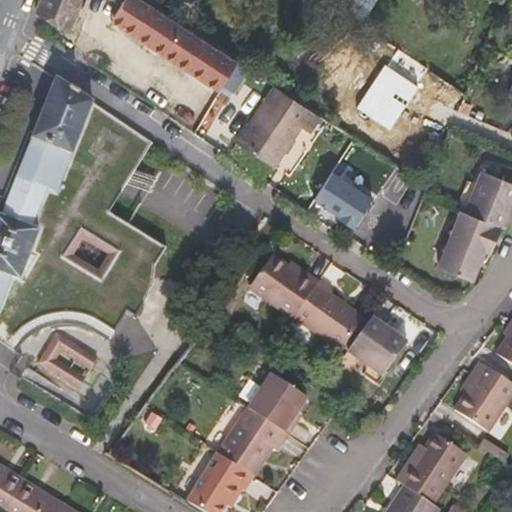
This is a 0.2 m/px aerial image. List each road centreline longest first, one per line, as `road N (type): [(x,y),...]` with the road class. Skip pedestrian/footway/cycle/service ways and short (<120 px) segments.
road 1 (residential): [(0,32),(458,332)]
road 2 (residential): [(458,332),(330,511)]
road 3 (residential): [(166,511),(0,407)]
